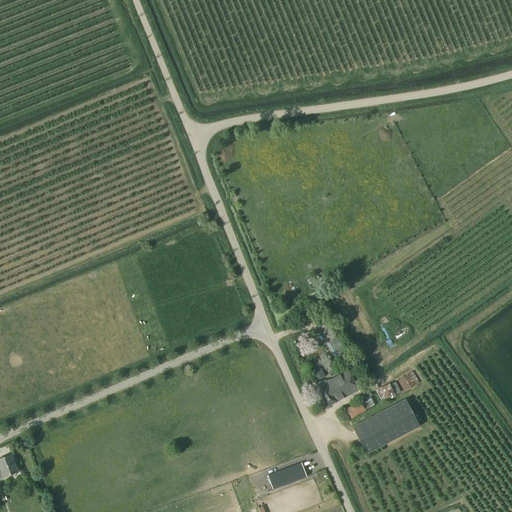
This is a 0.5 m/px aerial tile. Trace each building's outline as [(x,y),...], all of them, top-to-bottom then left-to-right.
[(348,357),(338,339),(327,345),(337,363),(348,357)] [(325,377),(318,363),(309,367),(316,381),(325,377)] [(347,371),(339,376),(326,383),(327,386),(318,391),(326,407),(336,401),(336,402),(358,390),(347,371)] [(398,381),(404,391),(417,384),(410,373),(398,381)] [(376,391),(382,403),(395,396),(401,392),(395,382),(389,386),(389,384),(376,391)] [(345,409),(346,409),(343,411),(346,415),(348,413),(351,419),(365,411),(365,410),(374,405),(368,396),(360,401),(345,409)] [(367,454),(420,427),(405,399),(352,427),(367,454)] [(0,478),(17,472),(10,456),(0,460),(0,478)] [(307,478),(301,463),(267,476),(273,490),(307,478)]
